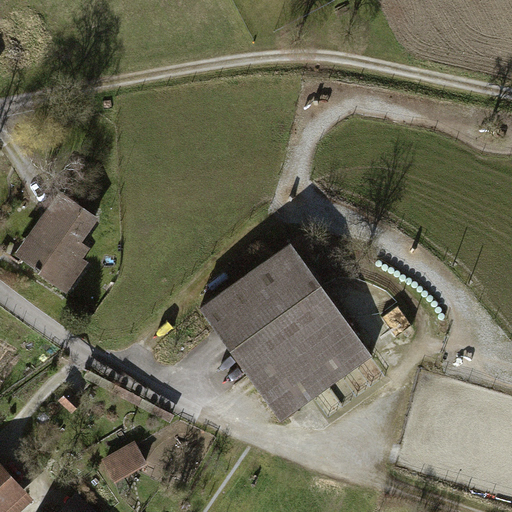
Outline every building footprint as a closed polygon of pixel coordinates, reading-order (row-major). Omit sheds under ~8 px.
[(51,196),(15,254),(69,286),(105,228),(51,196)] [(200,306),(274,419),(365,361),(291,247),(200,306)] [(130,443),(99,462),(113,485),(144,467),(130,443)] [(0,471),(0,511),(22,511),(31,504),(0,471)] [(103,511),(86,494),(66,511),(103,511)]
